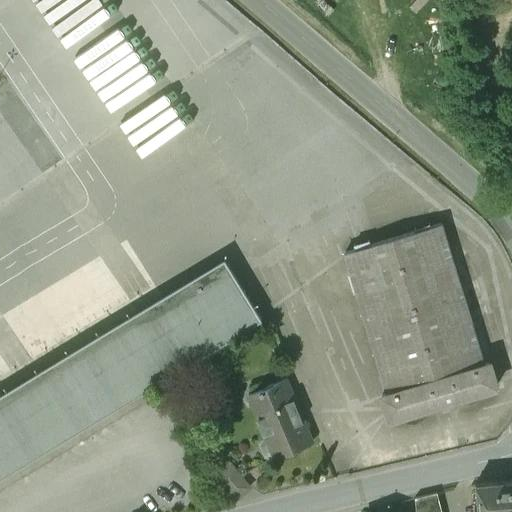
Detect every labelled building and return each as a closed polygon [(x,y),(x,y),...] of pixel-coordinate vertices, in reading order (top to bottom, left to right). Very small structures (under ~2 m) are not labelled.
[(168,185),(202,239),(249,209),(217,159),(201,168),(205,175),(181,190),(175,181),(168,185)] [(441,221),(346,249),(387,391),(482,363),(441,221)] [(229,263),(0,402),(0,476),(262,317),(229,263)] [(482,363),(387,391),(381,393),(387,415),(495,384),(488,361),(482,363)] [(313,440),(285,376),(247,392),(248,394),(251,393),(277,454),(274,455),(275,456),(313,440)] [(231,463),(217,475),(236,498),(251,487),(231,463)] [(478,511),(511,511),(511,480),(476,484),(478,511)]
